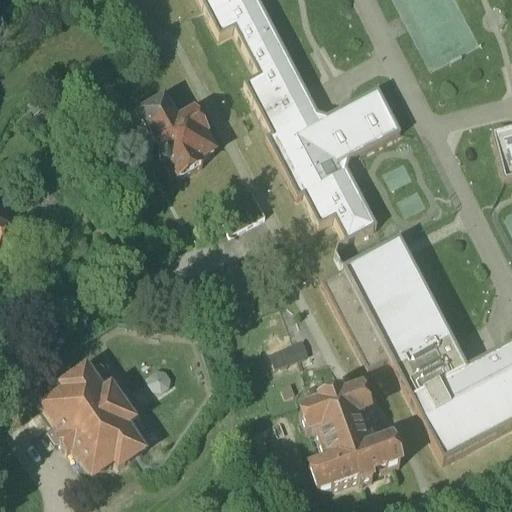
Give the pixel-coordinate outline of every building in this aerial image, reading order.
[(332,224),(345,248),(375,232),(345,175),(348,166),(399,139),(377,96),(326,122),(316,119),(254,0),(196,0),(218,41),(233,34),(258,81),(243,88),(270,140),(265,143),(296,204),(302,201),(318,232),(332,224)] [(191,117),(187,120),(183,114),(172,121),(147,135),(160,159),(158,160),(156,166),(168,186),(174,182),(177,186),(202,171),(199,167),(213,158),(203,141),(205,140),(191,117)] [(511,132),(491,138),(503,185),(511,182),(511,132)] [(215,216),(228,242),(264,224),(251,198),(215,216)] [(388,364),(442,468),(511,430),(511,348),(465,374),(398,246),(342,274),(320,286),(367,375),(388,364)] [(275,371),(305,360),(300,345),(270,357),(275,371)] [(94,373),(86,378),(85,376),(60,393),(63,398),(41,414),(54,433),(53,433),(61,444),(57,447),(65,459),(69,456),(76,466),(77,465),(90,484),(112,469),(116,475),(141,458),(140,456),(148,451),(132,428),(110,396),(94,373)] [(370,415),(367,417),(360,397),(341,403),(339,399),(318,407),(320,411),(298,419),(305,439),(313,436),(325,468),(306,475),(315,500),(356,486),(357,489),(371,484),(370,481),(398,471),(389,445),(382,448),(370,415)]
